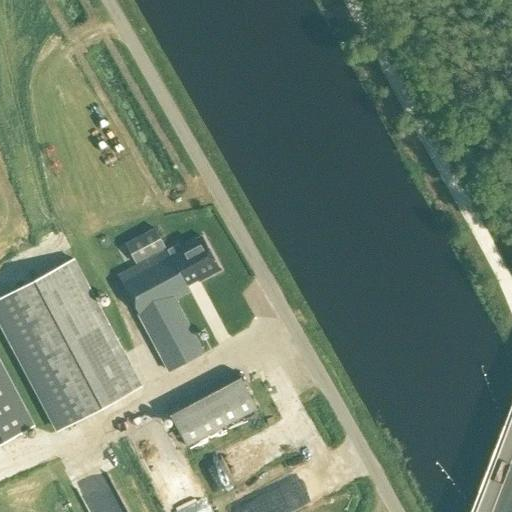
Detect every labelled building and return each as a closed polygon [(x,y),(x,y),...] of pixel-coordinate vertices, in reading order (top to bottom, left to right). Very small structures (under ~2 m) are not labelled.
[(123,218),(150,204),(132,171),(106,185),(123,218)] [(218,269),(199,235),(198,233),(166,250),(154,227),(125,243),(136,264),(116,275),(118,279),(117,279),(167,374),(201,356),(173,302),(189,293),(186,287),(197,281),(200,287),(213,280),(209,274),(218,269)] [(74,258),(12,291),(0,297),(0,325),(56,431),(79,419),(141,386),(74,258)] [(0,443),(33,426),(0,364),(0,443)] [(167,410),(186,446),(257,408),(237,373),(167,410)] [(301,445),(321,433),(306,411),(287,423),(301,445)] [(230,506),(231,511),(293,511),(315,503),(303,475),(230,506)]
